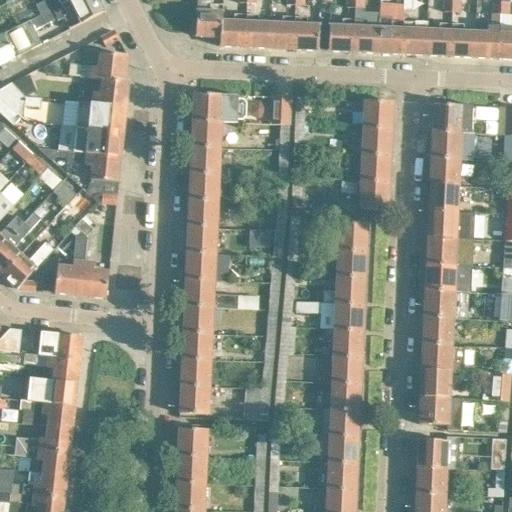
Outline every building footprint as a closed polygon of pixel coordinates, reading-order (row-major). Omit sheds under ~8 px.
[(40,16),(52,10),(47,0),(35,6),(40,16)] [(52,10),(40,16),(45,25),(56,20),(57,21),(63,18),(69,30),(104,12),(97,0),(70,0),(62,5),(52,10)] [(354,9),(354,0),(344,0),(345,9),(354,9)] [(354,0),(354,9),(364,9),(364,0),(354,0)] [(403,0),(403,5),(403,11),(413,12),(413,0),(403,0)] [(452,13),(453,1),(443,1),(442,13),(452,13)] [(453,1),(452,13),(462,14),(462,1),(453,1)] [(196,27),(196,38),(220,39),(221,21),(222,22),(223,6),(211,6),(211,3),(197,2),(196,27)] [(501,15),(501,3),(492,3),(491,15),(501,15)] [(501,3),(501,15),(511,16),(511,4),(501,3)] [(378,29),(377,54),(401,56),(403,24),(403,11),(403,5),(379,4),(379,14),(378,29)] [(500,28),(499,60),(511,60),(511,15),(511,16),(501,15),(500,28)] [(220,47),(244,48),(246,16),(234,16),(234,22),(222,22),(221,21),(220,39),(220,47)] [(246,16),(244,48),(269,50),(270,24),(259,23),(259,17),(246,16)] [(269,50),(294,51),(295,18),(282,18),(282,24),(270,24),(269,50)] [(295,18),(294,51),(318,52),(319,26),(304,26),(304,19),(295,18)] [(15,58),(41,45),(34,31),(30,21),(4,34),(15,58)] [(329,27),(328,52),(352,53),(354,21),(342,21),(342,27),(329,27)] [(354,21),(352,53),(377,54),(378,29),(366,28),(366,22),(354,21)] [(403,24),(401,56),(426,57),(427,31),(427,24),(413,23),(413,24),(403,24)] [(427,31),(426,57),(450,58),(451,26),(438,25),(437,32),(427,31)] [(451,26),(450,58),(474,59),(476,33),(461,32),(461,26),(451,26)] [(476,33),(474,59),(499,60),(500,28),(487,28),(487,34),(476,33)] [(105,46),(118,40),(114,32),(101,38),(105,46)] [(0,66),(15,58),(4,34),(0,36),(0,66)] [(90,67),(89,78),(100,79),(124,82),(127,56),(98,53),(97,68),(90,67)] [(12,85),(23,97),(34,92),(28,77),(12,85)] [(82,91),(80,103),(126,107),(129,82),(124,82),(100,79),(99,93),(82,91)] [(0,99),(20,118),(24,121),(24,107),(41,108),(42,99),(25,98),(23,97),(12,85),(11,84),(0,90),(0,99)] [(194,94),(192,122),(222,123),(237,124),(237,123),(237,119),(241,120),(244,117),(245,104),(242,101),(238,101),(238,96),(201,95),(194,94)] [(271,125),(289,126),(289,117),(290,99),(273,98),(271,125)] [(0,114),(13,126),(20,118),(0,99),(0,114)] [(296,99),(295,117),(304,117),(304,99),(296,99)] [(75,128),(124,133),(126,107),(80,103),(78,102),(75,128)] [(363,129),(392,130),(393,103),(378,102),(364,102),(363,129)] [(447,106),(433,105),(432,132),(461,134),(471,134),(472,107),(447,106)] [(295,117),(294,135),(303,135),(304,117),(295,117)] [(192,122),(191,148),(220,149),(222,123),(192,122)] [(0,142),(7,149),(15,140),(3,128),(0,131),(0,142)] [(121,158),(124,133),(75,128),(73,153),(121,158)] [(362,156),(391,157),(392,130),(363,129),(362,156)] [(432,132),(431,159),(460,160),(461,134),(432,132)] [(280,152),(288,152),(288,140),(280,140),(276,140),(276,152),(280,152)] [(11,150),(25,163),(32,156),(17,142),(11,150)] [(191,148),(190,174),(219,175),(220,149),(191,148)] [(39,149),(39,151),(51,162),(54,158),(66,159),(66,163),(92,166),(90,181),(87,193),(96,203),(116,205),(117,197),(118,184),(121,158),(73,153),(59,151),(39,149)] [(360,183),(390,184),(391,157),(362,156),(351,155),(350,182),(360,183)] [(25,163),(39,176),(46,169),(32,156),(25,163)] [(460,160),(431,159),(430,186),(459,187),(460,160)] [(279,160),(279,178),(287,178),(287,161),(279,160)] [(293,162),(292,180),(301,180),(302,162),(293,162)] [(37,178),(52,192),(61,183),(46,169),(39,176),(37,178)] [(190,174),(189,201),(218,202),(219,175),(190,174)] [(286,196),(287,178),(279,178),(278,196),(286,196)] [(301,198),(301,180),(292,180),(292,197),(301,198)] [(67,205),(75,196),(61,183),(52,192),(67,205)] [(359,209),(360,209),(388,211),(390,184),(360,183),(359,209)] [(458,213),(459,187),(430,186),(428,212),(458,213)] [(0,217),(12,204),(0,193),(0,217)] [(189,201),(188,227),(217,229),(218,202),(189,201)] [(428,212),(427,239),(456,240),(457,230),(475,230),(475,214),(458,213),(428,212)] [(0,247),(0,274),(0,275),(20,254),(14,249),(31,230),(31,229),(40,220),(32,213),(24,223),(0,247)] [(277,214),(275,231),(284,232),(285,214),(277,214)] [(0,247),(24,223),(16,216),(0,233),(0,247)] [(290,230),(288,248),(297,249),(299,218),(291,218),(290,230)] [(81,221),(74,228),(86,239),(93,232),(81,221)] [(66,223),(57,233),(63,238),(68,233),(71,229),(66,223)] [(337,251),(367,252),(368,225),(360,225),(339,224),(337,251)] [(58,260),(55,294),(80,297),(84,263),(86,239),(74,228),(73,227),(71,229),(68,233),(73,238),(71,261),(58,260)] [(188,227),(187,254),(216,255),(217,229),(188,227)] [(269,249),(270,232),(249,231),(249,248),(269,249)] [(282,250),(284,232),(275,231),(274,249),(282,250)] [(427,239),(426,265),(455,266),(471,267),(472,241),(467,240),(456,240),(427,239)] [(15,289),(23,280),(53,249),(45,242),(28,261),(20,254),(0,275),(15,289)] [(503,269),(511,269),(511,242),(505,242),(503,269)] [(295,267),(297,249),(288,248),(287,267),(295,267)] [(336,277),(365,279),(367,252),(337,251),(336,277)] [(187,254),(185,281),(215,282),(216,255),(187,254)] [(84,263),(80,297),(106,300),(109,273),(94,271),(95,264),(84,263)] [(426,265),(425,292),(454,293),(468,294),(470,294),(471,267),(455,266),(426,265)] [(272,267),(271,284),(279,285),(280,268),(272,267)] [(501,295),(511,296),(511,269),(503,269),(501,295)] [(335,304),(364,305),(365,279),(336,277),(335,304)] [(17,290),(35,292),(36,282),(23,280),(15,289),(17,290)] [(185,281),(184,307),(213,308),(237,310),(238,297),(214,296),(215,282),(185,281)] [(285,283),(284,301),(292,302),(294,284),(285,283)] [(277,302),(279,285),(271,284),(269,302),(277,302)] [(425,292),(424,318),(453,320),(467,320),(468,294),(454,293),(425,292)] [(511,296),(501,295),(498,323),(511,323),(511,296)] [(291,321),(292,302),(284,301),(282,320),(291,321)] [(334,331),(363,332),(364,305),(335,304),(334,331)] [(184,307),(183,334),(212,335),(213,308),(184,307)] [(424,318),(423,345),(452,346),(453,320),(424,318)] [(268,320),(266,338),(274,338),(276,321),(268,320)] [(279,355),(288,355),(294,356),(296,329),(281,328),(279,355)] [(0,340),(0,351),(19,354),(21,331),(10,330),(0,340)] [(334,331),(333,357),(362,359),(363,332),(334,331)] [(47,357),(80,361),(83,338),(41,333),(38,356),(47,357)] [(183,334),(182,360),(211,362),(212,335),(183,334)] [(273,355),(274,338),(266,338),(265,355),(273,355)] [(421,371),(451,373),(464,373),(465,350),(452,349),(452,346),(423,345),(421,371)] [(511,368),(511,358),(511,348),(505,348),(503,367),(511,368)] [(24,354),(19,354),(0,351),(0,362),(23,365),(24,354)] [(37,366),(38,356),(24,354),(23,365),(37,366)] [(286,374),(288,355),(279,355),(277,373),(286,374)] [(77,384),(80,361),(47,357),(46,367),(43,367),(42,380),(77,384)] [(332,384),(361,385),(362,359),(333,357),(332,384)] [(182,360),(181,387),(210,388),(211,362),(182,360)] [(451,373),(421,371),(420,398),(449,399),(451,373)] [(261,391),(270,391),(271,374),(263,373),(261,391)] [(499,402),(509,403),(511,376),(494,375),(492,401),(499,402)] [(29,378),(26,402),(75,407),(77,384),(42,380),(29,378)] [(330,411),(360,412),(361,385),(332,384),(330,411)] [(210,388),(181,387),(179,414),(209,416),(210,388)] [(276,389),(274,408),(283,409),(285,390),(276,389)] [(260,408),(268,409),(270,391),(261,391),(260,408)] [(420,398),(419,425),(447,426),(447,431),(459,432),(461,400),(449,399),(420,398)] [(72,430),(75,407),(20,401),(19,411),(23,412),(22,425),(47,428),(72,430)] [(499,402),(497,420),(499,420),(507,421),(509,403),(499,402)] [(281,427),(283,409),(274,408),(273,426),(281,427)] [(329,437),(358,439),(360,412),(330,411),(329,437)] [(70,453),(72,430),(47,428),(46,440),(40,439),(38,450),(70,453)] [(208,431),(179,430),(177,457),(207,458),(208,431)] [(328,464),(357,465),(358,439),(329,437),(328,464)] [(418,441),(417,468),(446,469),(457,470),(459,438),(446,437),(446,442),(418,441)] [(492,439),(490,471),(496,471),(504,472),(506,440),(492,439)] [(16,440),(15,447),(29,449),(30,441),(16,440)] [(257,443),(256,460),(264,461),(265,443),(257,443)] [(280,444),(271,444),(270,461),(279,462),(280,444)] [(28,456),(29,449),(15,447),(14,455),(28,456)] [(67,477),(70,453),(38,450),(37,461),(44,462),(42,474),(67,477)] [(176,484),(206,485),(207,458),(177,457),(176,484)] [(255,478),(264,478),(264,461),(256,460),(255,478)] [(278,479),(279,462),(270,461),(269,479),(278,479)] [(327,491),(356,492),(357,465),(328,464),(327,491)] [(416,495),(445,496),(446,469),(417,468),(416,495)] [(496,471),(495,489),(503,490),(504,472),(496,471)] [(24,488),(23,495),(64,500),(67,477),(42,474),(29,472),(27,486),(25,486),(24,488)] [(175,510),(204,511),(206,485),(176,484),(175,510)] [(11,486),(10,494),(23,495),(24,488),(11,486)] [(325,511),(355,511),(356,492),(327,491),(325,511)] [(23,495),(10,494),(9,501),(23,503),(23,495)] [(9,501),(7,511),(63,511),(64,500),(23,495),(23,503),(9,501)] [(415,511),(444,511),(445,496),(416,495),(415,511)] [(253,511),(262,511),(263,496),(254,496),(253,511)] [(276,511),(278,497),(269,497),(268,511),(276,511)]
